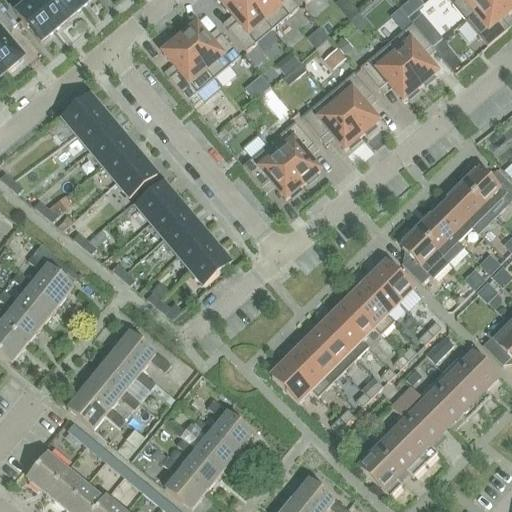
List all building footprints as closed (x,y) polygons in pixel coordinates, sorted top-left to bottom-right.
[(68,21),(50,0),(34,0),(30,4),(54,32),(68,21)] [(82,9),(74,0),(50,0),(68,21),(82,9)] [(92,0),(74,0),(82,9),(92,0)] [(246,55),(273,33),(245,0),(224,0),(224,1),(226,3),(222,7),(237,25),(228,32),(246,55)] [(245,0),(273,33),(299,10),(290,0),(245,0)] [(374,18),(387,7),(380,0),(375,0),(365,9),(374,18)] [(403,0),(394,7),(404,20),(414,13),(404,0),(403,0)] [(405,0),(404,1),(417,12),(424,3),(419,0),(405,0)] [(445,0),(466,24),(494,0),(445,0)] [(511,0),(494,0),(466,24),(487,50),(510,31),(502,22),(511,13),(511,0)] [(54,32),(30,4),(16,16),(40,45),(54,32)] [(0,69),(4,75),(22,60),(3,38),(13,30),(0,15),(0,69)] [(323,19),(309,31),(321,45),(335,32),(323,19)] [(180,42),(214,82),(240,60),(222,38),(212,45),(197,27),(193,31),(191,28),(181,36),(183,39),(180,42)] [(386,49),(420,89),(424,86),(426,89),(435,81),(433,78),(437,75),(422,57),(431,49),(413,27),(386,49)] [(336,63),(351,54),(344,40),(328,48),(336,63)] [(188,104),(214,82),(180,42),(177,44),(174,42),(165,50),(167,52),(163,56),(178,74),(169,82),(188,104)] [(274,57),(284,64),(295,49),(285,42),(274,57)] [(417,92),(420,89),(386,49),(360,71),(379,93),(388,86),(403,104),(407,100),(409,103),(419,95),(417,92)] [(328,98),(362,139),(365,136),(367,138),(377,130),(375,128),(379,124),(364,106),(373,98),(354,76),(328,98)] [(358,141),(362,139),(328,98),(301,120),(320,143),(329,135),(344,153),(349,149),(351,152),(360,144),(358,141)] [(104,116),(90,99),(63,122),(76,139),(104,116)] [(76,139),(90,154),(117,131),(104,116),(76,139)] [(269,148),(303,188),(306,185),(308,188),(318,179),(316,177),(320,173),(305,156),(314,148),(295,126),(269,148)] [(130,147),(117,131),(90,154),(103,170),(130,147)] [(103,170),(116,186),(143,163),(130,147),(103,170)] [(300,191),(303,188),(269,148),(243,170),(262,192),(271,184),(286,202),(290,199),(292,201),(302,193),(300,191)] [(157,179),(143,163),(116,186),(130,202),(157,179)] [(480,174),(464,190),(489,215),(489,214),(495,220),(511,202),(511,189),(497,174),(488,182),(480,174)] [(0,183),(9,191),(14,184),(5,177),(0,182),(0,183)] [(14,184),(9,191),(18,198),(23,192),(14,184)] [(69,187),(53,200),(66,215),(81,202),(69,187)] [(163,187),(136,210),(150,226),(177,203),(163,187)] [(489,215),(464,190),(449,205),(473,230),(478,236),(495,220),(489,214),(489,215)] [(190,219),(177,203),(150,226),(163,242),(190,219)] [(44,219),(49,213),(39,205),(34,211),(44,219)] [(473,230),(449,205),(433,220),(458,245),(473,230)] [(49,213),(44,219),(53,226),(58,220),(49,213)] [(190,219),(163,242),(176,257),(203,235),(190,219)] [(433,220),(418,235),(443,260),(449,267),(464,251),(458,245),(433,220)] [(105,244),(114,230),(102,222),(93,237),(105,244)] [(217,250),(203,235),(176,257),(189,273),(217,250)] [(418,235),(402,251),(410,260),(402,268),(422,288),(430,279),(433,282),(449,267),(443,260),(418,235)] [(82,251),(87,244),(78,237),(73,243),(82,251)] [(87,244),(82,251),(92,258),(97,252),(87,244)] [(41,247),(27,264),(42,276),(33,287),(31,290),(57,310),(72,291),(69,289),(79,277),(41,247)] [(217,250),(189,273),(203,289),(230,267),(217,250)] [(490,277),(499,269),(490,261),(482,269),(490,277)] [(373,279),(400,306),(413,293),(386,266),(373,279)] [(121,283),(127,276),(117,269),(112,275),(121,283)] [(503,273),(494,282),(503,290),(511,282),(503,273)] [(31,290),(33,287),(19,276),(13,284),(26,295),(17,306),(15,308),(42,329),(57,310),(31,290)] [(136,283),(127,276),(121,283),(131,290),(136,283)] [(475,293),(483,284),(475,276),(466,284),(475,293)] [(400,306),(373,279),(361,291),(388,319),(388,318),(400,306)] [(487,288),(479,297),(487,305),(496,297),(487,288)] [(388,319),(361,291),(348,304),(375,331),(374,332),(381,339),(395,325),(388,318),(388,319)] [(15,308),(17,306),(4,296),(0,300),(0,305),(11,314),(2,325),(0,327),(27,348),(42,329),(15,308)] [(156,311),(161,304),(152,297),(147,303),(156,311)] [(161,304),(156,311),(165,318),(170,312),(161,304)] [(375,331),(348,304),(335,317),(362,344),(362,343),(374,332),(375,331)] [(362,344),(335,317),(322,329),(356,363),(369,350),(362,343),(362,344)] [(0,327),(2,325),(0,323),(0,357),(12,367),(27,348),(0,327)] [(511,330),(511,329),(511,328),(506,323),(489,339),(491,341),(483,350),(503,370),(511,361),(511,330)] [(436,326),(428,334),(434,340),(442,332),(436,326)] [(343,376),(356,363),(322,329),(310,342),(343,376)] [(425,348),(434,340),(428,334),(419,342),(425,348)] [(140,379),(141,377),(150,366),(163,377),(170,370),(156,359),(155,360),(128,339),(113,357),(140,379)] [(331,388),(343,376),(310,342),(297,355),(331,388)] [(410,351),(402,359),(408,365),(417,357),(410,351)] [(318,401),(331,388),(297,355),(284,367),(311,394),(318,401)] [(113,357),(98,375),(125,397),(126,395),(140,406),(155,388),(141,377),(140,379),(113,357)] [(443,426),(449,431),(460,420),(466,425),(491,399),(485,394),(497,383),(472,357),(424,405),(411,392),(391,411),(405,425),(359,471),(389,501),(402,488),(397,483),(406,474),(413,481),(438,456),(431,449),(443,437),(437,432),(443,426)] [(400,373),(408,365),(402,359),(394,367),(400,373)] [(299,407),(311,394),(284,367),(272,380),(299,407)] [(396,378),(389,371),(381,380),(387,386),(396,378)] [(140,406),(126,395),(125,397),(98,375),(83,394),(110,415),(111,414),(120,403),(133,415),(140,406)] [(373,388),(364,397),(370,403),(379,394),(373,388)] [(125,425),(111,414),(110,415),(83,394),(68,412),(72,416),(95,434),(105,422),(119,433),(125,425)] [(362,411),(370,403),(364,397),(356,404),(362,411)] [(211,437),(237,458),(252,440),(226,418),(227,417),(212,405),(206,413),(220,424),(212,435),(211,437)] [(347,413),(339,422),(345,428),(354,419),(347,413)] [(119,444),(129,451),(146,428),(137,421),(119,444)] [(337,436),(345,428),(339,422),(331,430),(337,436)] [(211,437),(212,435),(197,423),(191,431),(205,443),(196,454),(196,455),(222,477),(237,458),(211,437)] [(68,435),(86,451),(92,444),(73,429),(68,435)] [(196,455),(196,454),(182,442),(176,450),(190,462),(181,473),(180,474),(207,495),(222,477),(196,455)] [(111,460),(92,444),(86,451),(106,467),(111,460)] [(47,499),(68,474),(49,459),(28,484),(47,499)] [(130,475),(111,460),(106,467),(124,482),(130,475)] [(180,474),(181,473),(167,461),(161,469),(175,480),(165,492),(189,511),(193,511),(207,495),(180,474)] [(62,511),(67,511),(86,490),(68,474),(47,499),(62,511)] [(149,490),(130,475),(124,482),(143,497),(149,490)] [(301,511),(343,511),(334,504),(332,507),(307,486),(292,505),(301,511)] [(86,490),(67,511),(99,511),(108,502),(102,497),(99,501),(86,490)] [(162,511),(168,506),(149,490),(143,497),(160,511),(162,511)] [(120,511),(108,502),(99,511),(120,511)]
